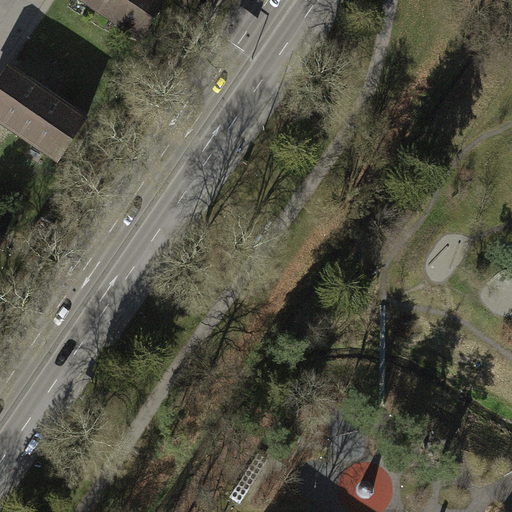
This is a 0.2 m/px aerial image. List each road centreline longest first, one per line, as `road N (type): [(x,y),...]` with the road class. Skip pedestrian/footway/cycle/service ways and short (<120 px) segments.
road 1 (primary): [(0,463),(316,0)]
road 2 (primary): [(267,0),(0,391)]
